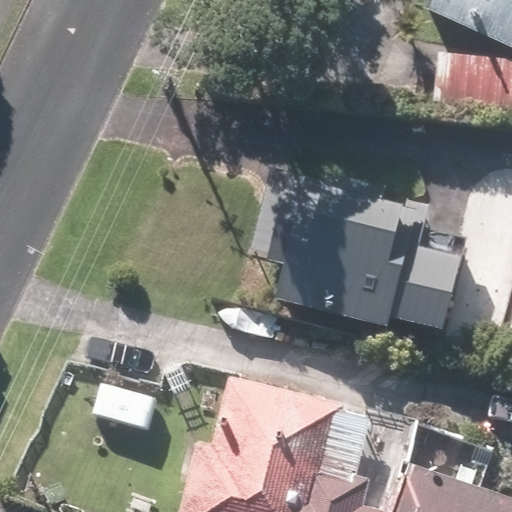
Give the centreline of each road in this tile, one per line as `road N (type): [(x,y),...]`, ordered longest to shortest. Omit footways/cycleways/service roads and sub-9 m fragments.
road 1 (unknown): [(0,274),(511,419)]
road 2 (unclassified): [(0,184),(87,0)]
